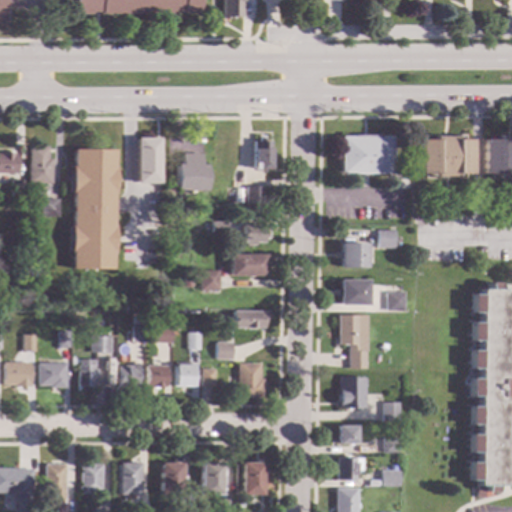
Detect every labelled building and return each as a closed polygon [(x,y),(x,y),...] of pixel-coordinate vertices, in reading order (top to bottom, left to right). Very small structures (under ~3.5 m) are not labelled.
[(195,0),(196,13),(179,14),(179,11),(169,11),(169,14),(97,15),(97,12),(87,12),(87,14),(70,14),(70,0),(195,0)] [(239,0),(239,19),(225,19),(225,22),(219,22),(218,0),(239,0)] [(454,141),(469,140),(469,174),(453,174),(453,177),(434,178),(434,172),(418,173),(418,141),(433,141),(433,137),(454,136),(454,141)] [(389,174),(338,175),(337,138),(389,138),(389,174)] [(511,177),(496,178),(496,174),(482,175),(481,141),(497,141),(497,138),(511,138),(511,177)] [(156,184),(133,184),(133,139),(156,139),(156,184)] [(226,145),(234,145),(234,161),(211,161),(211,145),(216,145),(216,139),(226,139),(226,145)] [(199,142),(172,141),(171,153),(199,154),(199,142)] [(266,170),(250,170),(250,142),(266,142),(266,170)] [(45,160),(48,160),(48,185),(27,185),(27,147),(45,147),(45,160)] [(109,270),(70,270),(70,150),(109,150),(109,270)] [(10,154),(14,154),(14,174),(0,174),(0,153),(10,153),(10,154)] [(197,166),(202,166),(202,191),(174,191),(174,166),(179,166),(179,155),(197,155),(197,166)] [(20,198),(10,198),(10,181),(20,181),(20,198)] [(260,205),(243,205),(243,187),(260,187),(260,205)] [(56,218),(38,218),(38,200),(54,200),(56,200),(56,218)] [(223,234),(210,234),(210,223),(223,223),(223,234)] [(261,228),(266,228),(266,239),(262,239),(262,243),(253,243),(253,247),(243,247),(243,243),(240,243),(240,226),(261,226),(261,228)] [(391,249),(374,249),(374,232),(390,232),(391,249)] [(363,268),(337,268),(337,244),(362,244),(363,268)] [(262,276),(227,276),(227,256),(262,256),(262,276)] [(216,291),(198,291),(198,272),(216,272),(216,291)] [(190,278),(190,288),(182,287),(182,278),(190,278)] [(364,306),(336,306),(336,280),(364,280),(364,306)] [(495,291),(510,291),(510,296),(511,296),(511,314),(509,314),(509,324),(511,324),(511,342),(509,342),(508,352),(511,352),(511,370),(509,370),(509,378),(509,380),(511,380),(511,397),(508,397),(508,401),(508,408),(511,408),(511,425),(507,425),(507,436),(511,436),(511,453),(507,453),(507,464),(511,464),(511,482),(507,482),(507,486),(492,486),(492,492),(473,492),(474,489),(475,481),(466,481),(466,463),(475,463),(475,453),(465,453),(466,435),(476,435),(476,425),(466,425),(467,408),(475,408),(476,397),(467,397),(467,379),(476,379),(477,369),(467,369),(467,351),(476,351),(477,341),(467,341),(468,323),(477,324),(477,313),(468,313),(468,295),(477,295),(477,291),(485,291),(485,285),(495,285),(495,287),(495,291)] [(400,311),(382,311),(382,293),(400,293),(400,311)] [(265,320),(260,320),(260,329),(230,329),(230,312),(265,312),(265,320)] [(353,352),(361,352),(361,369),(346,369),(345,345),(336,345),(336,317),(353,317),(353,352)] [(140,326),(131,326),(131,318),(140,318),(140,326)] [(140,343),(129,343),(129,327),(140,327),(140,343)] [(167,344),(154,344),(154,327),(167,327),(167,344)] [(65,349),(54,349),(54,332),(65,332),(65,349)] [(196,350),(185,350),(185,334),(196,334),(196,350)] [(30,352),(19,352),(19,335),(30,335),(30,352)] [(106,354),(88,354),(88,338),(106,338),(106,354)] [(228,361),(213,361),(213,343),(228,343),(228,361)] [(93,367),(90,367),(90,370),(93,370),(93,379),(91,379),(91,387),(75,387),(75,367),(77,367),(76,361),(93,361),(93,367)] [(26,388),(11,388),(11,386),(0,386),(0,364),(26,364),(26,388)] [(134,388),(116,388),(115,367),(131,367),(131,364),(134,364),(134,388)] [(62,389),(46,389),(46,387),(34,387),(34,365),(62,365),(62,389)] [(257,380),(260,380),(260,398),(235,398),(235,365),(257,365),(257,380)] [(162,367),(163,388),(144,388),(144,367),(162,367)] [(190,388),(172,388),(172,367),(190,367),(190,388)] [(211,387),(198,387),(198,370),(210,370),(211,387)] [(358,408),(335,408),(335,379),(358,378),(358,408)] [(395,422),(379,422),(379,404),(395,403),(395,422)] [(352,444),(334,444),(334,427),(352,427),(352,444)] [(395,453),(379,453),(379,439),(395,439),(395,453)] [(359,472),(352,472),(352,481),(334,481),(334,459),(358,458),(359,472)] [(259,496),(240,496),(239,463),(259,463),(259,496)] [(135,496),(115,496),(115,464),(134,464),(135,496)] [(178,496),(158,496),(158,464),(178,464),(178,496)] [(218,496),(199,496),(199,464),(218,464),(218,496)] [(61,505),(49,505),(49,494),(41,494),(41,466),(60,465),(61,505)] [(97,493),(77,494),(77,466),(97,466),(97,493)] [(0,470),(29,471),(29,511),(13,511),(13,493),(0,493),(0,470)] [(395,487),(377,487),(377,472),(395,472),(395,487)] [(353,511),(333,511),(333,490),(353,490),(353,511)] [(232,511),(215,511),(215,500),(232,500),(232,511)]
